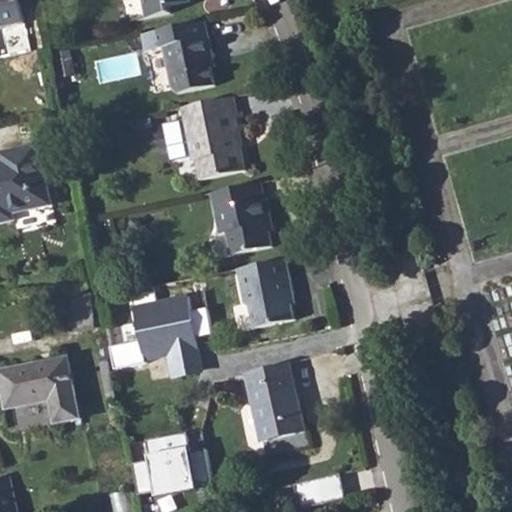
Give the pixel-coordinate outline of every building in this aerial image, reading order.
[(0,0),(0,59),(33,53),(21,0),(0,0)] [(168,8),(190,3),(189,0),(142,0),(146,17),(169,13),(168,8)] [(213,55),(207,20),(167,28),(142,33),(145,48),(163,44),(173,92),(214,83),(209,56),(213,55)] [(198,176),(220,172),(247,166),(242,145),(240,145),(236,129),(244,127),(240,107),(238,108),(234,94),(182,105),(193,158),(195,158),(198,176)] [(2,161),(0,161),(0,225),(17,221),(15,214),(54,205),(40,144),(8,152),(10,160),(2,161)] [(10,160),(8,152),(0,153),(0,154),(2,161),(10,160)] [(271,216),(267,194),(264,194),(260,179),(211,189),(219,232),(228,231),(233,253),(273,246),(267,217),(271,216)] [(59,256),(63,276),(79,273),(75,252),(59,256)] [(252,308),(257,326),(258,329),(299,321),(298,317),(295,304),(293,296),(298,295),(289,258),(239,268),(247,303),(252,308)] [(68,294),(68,327),(98,328),(99,295),(68,294)] [(206,372),(188,295),(133,308),(146,362),(170,357),(175,379),(206,372)] [(52,401),(57,425),(82,420),(70,358),(1,373),(9,409),(52,401)] [(248,375),(263,441),(307,431),(292,366),(248,375)] [(187,432),(145,442),(150,463),(135,467),(143,497),(155,494),(157,501),(201,490),(187,432)] [(266,451),(312,441),(310,432),(264,442),(266,451)] [(314,503),(347,495),(342,474),(309,482),(314,503)] [(18,511),(11,479),(0,481),(0,511),(18,511)]
